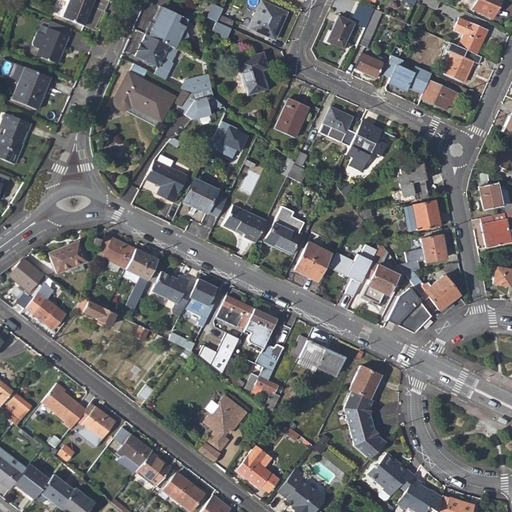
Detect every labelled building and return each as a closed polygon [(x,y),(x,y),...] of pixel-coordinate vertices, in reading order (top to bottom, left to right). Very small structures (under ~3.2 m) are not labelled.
[(69,0),(62,17),(83,26),(93,0),(69,0)] [(395,18),(405,23),(415,1),(415,0),(398,0),(403,2),(395,18)] [(415,0),(415,1),(436,10),(440,0),(439,0),(415,0)] [(476,0),(473,9),(492,18),(500,0),(476,0)] [(248,29),(274,40),(286,13),(261,1),(248,29)] [(373,8),(359,2),(354,13),(368,19),(373,8)] [(222,8),(213,4),(208,16),(217,20),(219,15),(222,8)] [(189,37),(185,26),(189,19),(160,6),(154,19),(156,20),(155,24),(151,22),(145,34),(175,49),(179,40),(189,37)] [(357,44),(366,47),(381,12),(373,8),(368,19),(357,44)] [(216,22),(230,28),(233,21),(219,15),(217,20),(216,22)] [(326,41),(342,48),(353,23),(337,16),(326,41)] [(457,46),(475,54),(476,55),(488,30),(459,17),(452,30),(462,35),(457,46)] [(71,29),(50,20),(47,27),(68,36),(71,29)] [(210,34),(224,41),(230,28),(216,22),(210,34)] [(68,36),(47,27),(44,34),(38,49),(36,55),(57,64),(68,36)] [(38,49),(44,34),(38,31),(33,43),(35,48),(38,49)] [(165,80),(173,63),(171,62),(177,49),(175,49),(145,34),(135,56),(157,67),(153,75),(165,80)] [(453,78),(463,83),(472,61),(475,54),(457,46),(449,43),(446,50),(451,52),(447,61),(441,73),(453,78)] [(391,55),(398,58),(402,49),(395,46),(391,55)] [(442,58),(447,61),(451,52),(446,50),(442,58)] [(246,94),(265,88),(260,70),(266,68),(262,53),(236,60),(246,94)] [(354,68),(375,77),(377,73),(382,75),(382,74),(386,65),(361,53),(354,68)] [(420,97),(446,108),(448,104),(452,106),(458,93),(427,80),(431,73),(398,58),(391,55),(386,65),(382,74),(389,77),(387,82),(395,85),(397,80),(407,84),(415,88),(416,86),(423,89),(422,91),(420,97)] [(173,97),(141,79),(146,70),(133,64),(113,98),(113,100),(114,104),(116,107),(121,109),(125,102),(160,121),(173,97)] [(11,99),(37,110),(50,77),(24,67),(11,99)] [(440,77),(450,82),(453,78),(441,73),(440,77)] [(185,79),(180,88),(182,90),(189,93),(194,92),(211,88),(209,74),(185,79)] [(395,85),(404,90),(407,84),(397,80),(395,85)] [(177,111),(190,120),(209,116),(208,110),(219,108),(221,105),(214,99),(211,88),(189,93),(179,107),(177,111)] [(189,93),(182,90),(173,103),(179,107),(189,93)] [(274,128),(293,138),(300,123),(297,122),(304,106),(288,98),(274,128)] [(297,122),(300,123),(307,107),(304,106),(297,122)] [(318,132),(349,146),(355,134),(346,130),(351,119),(341,115),(342,113),(330,107),(318,132)] [(511,110),(502,132),(511,136),(511,110)] [(0,124),(0,158),(13,165),(22,143),(16,141),(21,129),(27,131),(28,132),(32,123),(6,113),(3,121),(1,121),(0,124)] [(236,128),(221,121),(209,147),(231,158),(236,149),(239,151),(246,136),(235,130),(236,128)] [(344,155),(351,158),(347,165),(360,171),(369,151),(380,156),(386,144),(376,139),(380,131),(361,121),(355,134),(349,146),(344,155)] [(16,141),(22,143),(27,131),(21,129),(16,141)] [(492,155),(494,156),(490,163),(503,169),(511,151),(497,144),(492,155)] [(293,163),(301,167),(307,155),(299,151),(293,163)] [(392,192),(394,203),(427,197),(424,179),(419,154),(396,159),(402,185),(399,185),(400,190),(392,192)] [(280,173),(287,177),(293,164),(293,163),(288,158),(280,173)] [(144,179),(160,186),(156,193),(174,202),(186,175),(153,160),(144,179)] [(287,177),(300,183),(306,171),(293,164),(287,177)] [(10,176),(0,172),(0,196),(2,198),(7,185),(6,184),(10,176)] [(182,202),(206,214),(207,212),(215,194),(217,190),(193,178),(182,202)] [(503,206),(510,204),(507,189),(497,188),(496,182),(477,186),(482,210),(503,206)] [(215,194),(207,212),(217,217),(226,199),(215,194)] [(403,206),(406,221),(414,220),(415,229),(438,225),(434,201),(403,206)] [(503,206),(505,213),(511,211),(511,203),(510,204),(503,206)] [(222,225),(235,231),(236,230),(244,234),(242,237),(255,243),(265,221),(232,205),(222,225)] [(265,238),(277,244),(275,247),(289,254),(299,233),(297,233),(302,222),(290,216),(292,211),(280,206),(265,238)] [(371,217),(369,208),(356,211),(362,219),(371,217)] [(350,223),(360,229),(364,222),(362,219),(356,211),(350,223)] [(511,232),(508,233),(505,218),(511,216),(511,211),(505,213),(479,218),(485,248),(511,242),(511,232)] [(406,221),(407,231),(415,229),(414,220),(406,221)] [(97,256),(102,258),(111,239),(103,235),(97,256)] [(419,239),(424,262),(445,258),(441,235),(419,239)] [(97,246),(100,239),(91,236),(89,243),(97,246)] [(124,268),(133,248),(111,238),(102,258),(109,261),(107,267),(117,272),(119,266),(124,268)] [(263,241),(275,247),(277,244),(265,238),(263,241)] [(56,274),(86,261),(78,241),(47,253),(56,274)] [(293,270),(313,279),(318,269),(321,270),(329,253),(307,242),(293,270)] [(387,295),(397,274),(377,264),(384,249),(380,242),(376,250),(363,275),(370,279),(367,285),(362,295),(378,302),(382,293),(387,295)] [(331,268),(341,273),(342,271),(353,276),(345,293),(353,297),(363,275),(376,250),(365,244),(360,255),(356,254),(353,261),(347,258),(346,260),(337,255),(331,268)] [(147,257),(148,256),(133,249),(124,268),(141,277),(127,305),(129,306),(133,308),(155,261),(147,257)] [(43,273),(41,274),(22,259),(8,275),(28,291),(29,290),(34,294),(48,277),(43,273)] [(397,265),(404,274),(413,271),(418,270),(416,260),(397,265)] [(491,283),(509,286),(510,283),(511,282),(511,265),(511,269),(495,266),(491,283)] [(176,279),(170,276),(159,271),(150,291),(174,302),(169,313),(178,317),(183,308),(188,297),(189,294),(182,291),(188,280),(178,275),(177,276),(176,279)] [(404,274),(424,300),(428,296),(438,310),(458,295),(443,275),(429,286),(426,282),(422,284),(413,271),(404,274)] [(211,298),(216,287),(197,278),(189,294),(188,297),(183,308),(200,316),(197,324),(202,326),(215,300),(211,298)] [(386,320),(413,334),(430,317),(408,289),(398,296),(386,320)] [(26,294),(31,298),(34,294),(29,290),(28,291),(26,294)] [(24,308),(31,298),(26,294),(23,292),(15,302),(24,308)] [(59,309),(64,314),(67,309),(66,308),(74,298),(68,293),(60,304),(62,305),(59,309)] [(60,304),(47,294),(44,298),(32,314),(52,329),(64,314),(59,309),(62,305),(60,304)] [(243,328),(252,308),(226,296),(215,317),(235,326),(236,324),(243,328)] [(74,309),(79,302),(74,298),(66,308),(67,309),(71,312),(74,309)] [(105,309),(83,298),(82,298),(79,302),(74,309),(82,313),(83,312),(96,318),(95,319),(99,321),(104,323),(109,325),(114,314),(105,309)] [(262,313),(252,308),(243,328),(243,329),(250,332),(252,330),(266,337),(275,319),(266,315),(262,313)] [(142,340),(147,330),(139,326),(134,336),(142,340)] [(238,338),(225,332),(216,351),(203,345),(198,356),(221,374),(224,368),(238,338)] [(190,351),(193,345),(170,334),(168,339),(184,348),(190,351)] [(306,340),(307,339),(299,335),(290,354),(297,358),(306,340)] [(334,375),(342,358),(306,340),(297,358),(295,362),(314,371),(316,367),(334,375)] [(269,346),(263,343),(255,360),(267,366),(262,375),(253,371),(244,388),(258,394),(267,380),(275,361),(268,358),(268,357),(270,352),(267,350),(269,346)] [(272,348),(269,346),(267,350),(270,352),(268,357),(268,358),(275,361),(280,350),(273,347),(272,348)] [(368,399),(380,375),(359,366),(348,389),(352,391),(368,399)] [(240,390),(244,383),(224,368),(221,374),(223,376),(236,386),(240,390)] [(0,403),(1,405),(13,391),(0,380),(0,403)] [(273,393),(276,385),(267,380),(258,394),(264,397),(260,405),(270,413),(278,396),(273,393)] [(61,390),(62,388),(56,383),(40,403),(64,422),(62,424),(69,429),(76,420),(85,409),(61,390)] [(144,401),(152,390),(145,384),(137,395),(144,401)] [(343,404),(348,395),(339,391),(333,403),(341,407),(343,404)] [(368,399),(352,391),(344,408),(354,445),(368,459),(384,443),(374,434),(368,410),(372,401),(368,399)] [(16,425),(31,406),(16,394),(8,405),(5,410),(0,406),(0,412),(7,418),(13,423),(16,425)] [(220,406),(214,415),(209,416),(204,422),(215,431),(210,438),(207,442),(219,451),(228,440),(224,436),(232,427),(233,428),(234,427),(245,413),(224,396),(220,401),(220,406)] [(95,448),(114,422),(90,403),(85,409),(76,420),(82,425),(76,433),(95,448)] [(55,433),(61,439),(69,429),(62,424),(55,433)] [(318,435),(321,437),(328,427),(323,424),(318,435)] [(294,441),(299,435),(287,426),(282,432),(294,441)] [(150,452),(151,450),(122,427),(113,439),(121,445),(116,453),(120,456),(117,460),(133,473),(134,471),(150,452)] [(219,453),(204,441),(198,449),(213,461),(219,453)] [(66,461),(73,452),(64,445),(59,452),(54,448),(50,453),(54,456),(57,453),(66,461)] [(263,468),(270,458),(254,446),(236,470),(258,487),(259,485),(268,492),(278,479),(263,468)] [(13,484),(25,468),(0,447),(0,481),(3,484),(2,485),(8,490),(13,484)] [(154,487),(170,467),(150,452),(134,471),(154,487)] [(365,472),(381,486),(380,488),(388,495),(394,487),(400,492),(397,495),(399,498),(412,477),(413,476),(405,468),(404,470),(399,466),(400,464),(386,452),(376,463),(373,463),(365,472)] [(38,492),(48,480),(28,464),(25,468),(13,484),(32,499),(38,492)] [(292,472),(277,491),(286,498),(284,500),(296,510),(296,511),(311,511),(313,510),(317,510),(322,502),(322,499),(323,498),(303,483),(304,481),(292,472)] [(190,511),(203,493),(176,473),(162,490),(159,495),(164,500),(168,495),(190,511)] [(58,507),(72,490),(52,474),(48,480),(38,492),(58,507)] [(419,484),(421,483),(412,477),(396,504),(404,509),(406,506),(414,511),(423,511),(427,506),(435,511),(441,497),(429,490),(428,492),(422,489),(423,487),(419,484)] [(86,511),(93,503),(74,487),(72,490),(58,507),(63,511),(86,511)] [(388,495),(380,488),(369,502),(377,508),(388,495)] [(227,511),(230,509),(212,495),(199,511),(227,511)] [(470,511),(473,505),(441,495),(441,497),(435,511),(470,511)]
